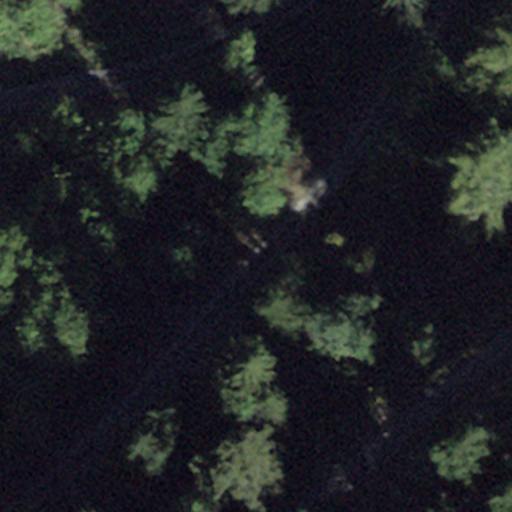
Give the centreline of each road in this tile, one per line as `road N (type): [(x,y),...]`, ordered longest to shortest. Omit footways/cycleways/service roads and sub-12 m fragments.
road 1 (track): [(12,511),(129,418),(354,148),(454,0)]
road 2 (track): [(297,0),(205,54),(0,105)]
road 3 (track): [(511,326),(277,511)]
